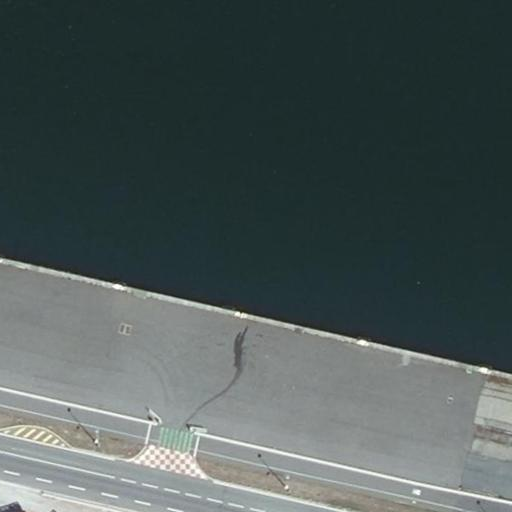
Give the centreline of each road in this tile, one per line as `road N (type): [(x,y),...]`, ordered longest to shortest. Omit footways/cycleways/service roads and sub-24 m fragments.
road 1 (secondary): [(120,484),(0,451)]
road 2 (secondary): [(0,458),(120,484)]
